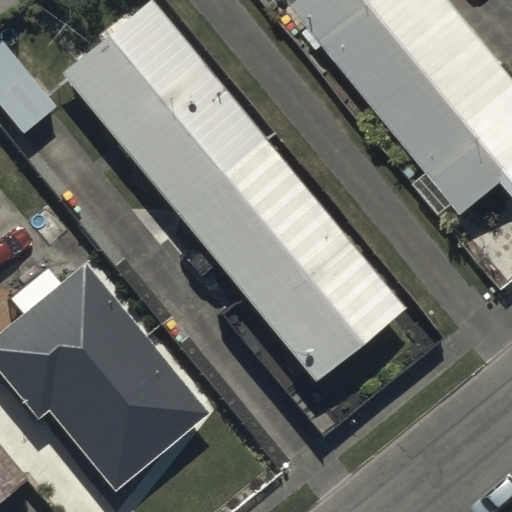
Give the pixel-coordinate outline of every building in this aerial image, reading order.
[(511,84),(442,0),(297,0),(284,11),(462,229),(505,194),(511,202),(511,84)] [(406,317),(160,16),(66,91),(312,393),(406,317)] [(51,118),(0,55),(0,119),(20,143),(51,118)] [(207,429),(82,276),(58,295),(46,280),(5,313),(18,328),(0,343),(0,389),(35,431),(43,424),(111,507),(207,429)] [(0,510),(21,493),(0,468),(0,510)]
